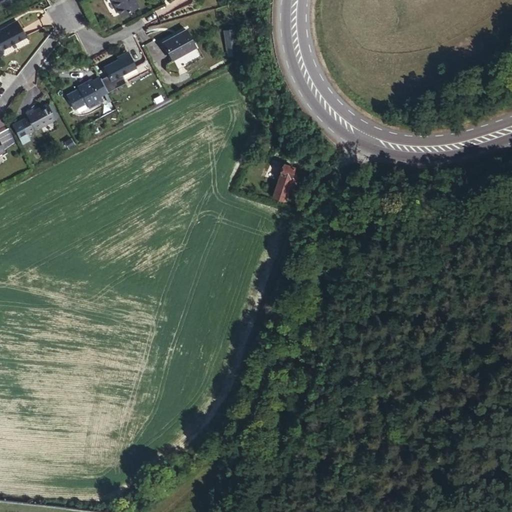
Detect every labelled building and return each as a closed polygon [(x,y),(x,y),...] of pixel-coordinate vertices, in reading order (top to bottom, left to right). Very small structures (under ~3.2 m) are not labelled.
[(0,0),(0,4),(2,9),(19,0),(0,0)] [(144,12),(137,0),(111,0),(125,22),(144,12)] [(225,56),(236,56),(235,29),(225,29),(225,56)] [(12,37),(12,39),(0,45),(0,70),(9,66),(7,62),(31,49),(21,32),(12,37)] [(204,54),(194,37),(171,50),(181,68),(204,54)] [(128,83),(142,76),(133,60),(126,64),(128,66),(110,76),(115,84),(107,88),(113,100),(114,102),(133,92),(128,83)] [(113,100),(106,86),(97,91),(95,88),(85,94),(87,96),(71,105),(79,119),(95,110),(97,115),(107,110),(104,105),(113,100)] [(62,131),(52,113),(32,124),(34,126),(27,130),(36,146),(62,131)] [(27,130),(19,135),(27,151),(36,146),(27,130)] [(0,168),(11,163),(2,146),(0,147),(0,168)] [(38,152),(36,146),(27,151),(31,157),(38,152)] [(292,173),(278,170),(271,199),(285,203),(286,198),(292,200),(295,189),(289,187),(292,173)]
